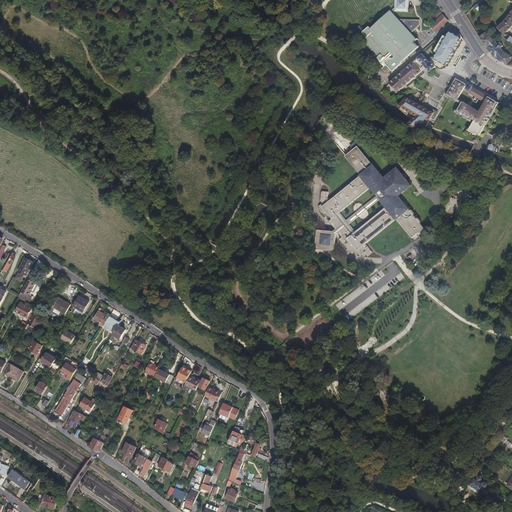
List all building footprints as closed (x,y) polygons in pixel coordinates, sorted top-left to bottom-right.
[(418,47),(412,40),(413,39),(390,12),(393,9),(406,10),(407,0),(406,0),(405,0),(393,0),(393,5),(388,10),(388,9),(369,26),(367,24),(361,30),(365,35),(363,36),(386,61),(384,62),(392,71),(402,63),(401,62),(418,47)] [(437,31),(449,20),(439,10),(431,18),(435,22),(431,25),(437,31)] [(504,33),(505,33),(511,26),(511,10),(504,21),(498,27),(504,33)] [(413,62),(390,83),(400,93),(427,68),(430,71),(435,67),(441,70),(448,67),(456,52),(454,51),(456,47),(459,49),(464,40),(460,33),(451,29),(446,37),(444,36),(435,51),(437,53),(434,58),(432,57),(428,60),(423,54),(418,58),(413,62)] [(479,37),(495,58),(496,58),(502,54),(502,53),(504,52),(501,48),(504,46),(501,42),(498,44),(496,41),(494,41),(487,31),(479,37)] [(504,33),(502,35),(511,42),(511,37),(511,36),(505,33),(504,33)] [(500,60),(505,52),(504,52),(502,53),(502,54),(496,58),(500,60)] [(505,52),(500,60),(506,64),(509,65),(511,66),(511,55),(505,52)] [(476,133),(480,135),(497,104),(493,102),(494,100),(488,96),(487,97),(485,95),(469,85),(466,89),(469,91),(468,93),(483,101),(483,100),(485,102),(480,112),(463,102),(462,102),(458,99),(466,85),(466,84),(461,81),(460,82),(455,80),(446,96),(456,102),(457,101),(461,104),(456,113),(470,121),(471,119),(475,121),(469,131),(475,134),(476,133)] [(419,126),(420,126),(426,128),(431,118),(433,120),(438,112),(430,108),(428,110),(407,99),(401,107),(415,116),(412,120),(409,126),(412,128),(413,128),(414,129),(415,129),(416,130),(419,126)] [(492,154),(495,147),(488,145),(486,152),(492,154)] [(357,254),(359,253),(361,255),(362,254),(364,256),(367,254),(368,256),(373,252),(366,243),(396,218),(412,238),(424,228),(420,223),(417,218),(398,195),(411,184),(398,168),(385,179),(358,146),(346,156),(362,175),(331,200),(329,198),(329,192),(323,191),(323,192),(322,201),(323,203),(319,206),(321,208),(320,209),(323,213),(324,212),(325,214),(328,211),(333,218),(330,221),(337,229),(334,231),(317,230),(316,237),(322,238),(321,244),(323,244),(322,250),(335,251),(336,234),(339,232),(343,236),(340,239),(344,243),(352,253),(354,251),(357,254)] [(10,266),(14,258),(12,257),(13,254),(12,253),(6,263),(10,266)] [(26,275),(34,263),(26,258),(19,271),(26,275)] [(40,274),(45,264),(39,260),(33,271),(40,274)] [(22,299),(25,301),(28,296),(31,290),(30,290),(35,281),(35,280),(34,279),(33,281),(29,279),(20,296),(23,298),(22,299)] [(400,295),(414,288),(412,282),(398,289),(400,295)] [(66,313),(72,304),(59,297),(58,296),(54,302),(56,303),(54,306),(55,307),(53,311),(59,315),(61,311),(66,313)] [(83,313),(90,303),(80,296),(73,307),(83,313)] [(33,309),(21,302),(15,311),(27,318),(33,309)] [(110,317),(111,316),(107,313),(105,315),(99,311),(94,318),(102,324),(101,326),(103,327),(105,326),(110,317)] [(40,324),(39,323),(41,319),(34,315),(26,329),(30,332),(33,328),(34,329),(35,327),(38,328),(40,324)] [(119,325),(120,323),(110,317),(105,326),(114,332),(119,325)] [(120,339),(126,330),(119,325),(114,332),(113,334),(120,339)] [(70,345),(76,337),(66,330),(61,339),(70,345)] [(127,344),(130,340),(126,337),(119,348),(121,350),(125,343),(127,344)] [(142,355),(148,345),(137,338),(130,350),(130,352),(132,353),(133,352),(135,350),(142,355)] [(43,347),(38,343),(39,341),(35,339),(34,341),(34,340),(30,345),(32,346),(30,350),(38,355),(43,347)] [(51,368),(56,359),(47,354),(42,362),(51,368)] [(70,381),(77,370),(75,369),(71,366),(66,363),(61,371),(68,376),(66,378),(70,381)] [(160,370),(161,367),(155,364),(154,366),(150,364),(146,371),(156,377),(160,370)] [(19,380),(23,372),(13,366),(9,373),(19,380)] [(186,383),(189,377),(192,371),(189,369),(188,369),(183,367),(177,378),(186,383)] [(174,377),(160,370),(156,377),(170,385),(174,377)] [(108,386),(113,377),(106,373),(103,378),(104,378),(102,382),(108,386)] [(82,384),(85,379),(78,374),(75,380),(82,384)] [(195,380),(189,377),(186,383),(183,390),(189,393),(191,388),(196,391),(201,381),(196,378),(195,380)] [(204,394),(210,382),(203,378),(199,387),(201,388),(200,392),(204,394)] [(62,417),(81,385),(74,381),(55,413),(62,417)] [(43,396),(48,387),(41,382),(36,391),(43,396)] [(218,402),(223,392),(217,389),(216,391),(209,387),(205,396),(218,402)] [(85,397),(80,405),(90,412),(97,400),(93,398),(92,401),(85,397)] [(230,416),(233,408),(229,406),(227,405),(228,404),(224,403),(219,414),(229,418),(230,416)] [(132,414),(134,411),(125,406),(119,418),(128,423),(130,418),(132,414)] [(82,419),(84,415),(74,410),(68,423),(72,425),(75,421),(78,423),(81,418),(82,419)] [(164,433),(168,424),(159,420),(155,428),(164,433)] [(210,436),(216,422),(212,420),(211,424),(207,422),(206,425),(203,431),(203,432),(210,436)] [(86,439),(90,433),(84,430),(80,436),(86,439)] [(228,443),(237,447),(239,442),(241,436),(233,432),(232,435),(228,443)] [(511,444),(507,440),(508,439),(504,436),(500,441),(505,444),(509,448),(511,444)] [(102,449),(105,443),(94,438),(91,446),(90,447),(96,452),(102,449)] [(256,457),(260,445),(261,440),(258,438),(252,455),(256,457)] [(132,458),(137,448),(127,443),(122,453),(132,458)] [(240,470),(243,463),(241,462),(244,454),(240,452),(234,467),(233,467),(228,481),(231,482),(236,468),(240,470)] [(142,467),(147,458),(139,454),(134,463),(142,467)] [(195,468),(198,461),(191,458),(192,454),(190,454),(186,463),(188,464),(188,465),(192,467),(192,466),(195,468)] [(0,473),(6,476),(10,467),(1,463),(1,462),(0,461),(0,460),(1,459),(0,458),(0,473)] [(170,473),(175,465),(173,464),(163,458),(158,466),(170,473)] [(145,475),(151,463),(147,461),(144,467),(145,467),(141,476),(144,477),(146,478),(147,476),(145,475)] [(218,475),(223,464),(218,462),(215,473),(218,475)] [(13,470),(8,478),(12,481),(9,484),(19,491),(22,488),(28,492),(33,485),(13,470)] [(475,476),(470,483),(469,484),(479,491),(483,486),(486,488),(488,484),(485,481),(484,482),(475,476)] [(210,482),(205,480),(200,491),(206,493),(210,492),(211,492),(213,486),(209,485),(210,482)] [(177,498),(180,491),(175,489),(172,496),(177,498)] [(235,503),(238,493),(236,493),(237,491),(231,489),(231,490),(229,490),(226,499),(235,503)] [(54,509),(57,498),(45,495),(42,506),(54,509)] [(193,507),(195,503),(197,499),(192,496),(191,499),(189,498),(186,503),(193,507)]
